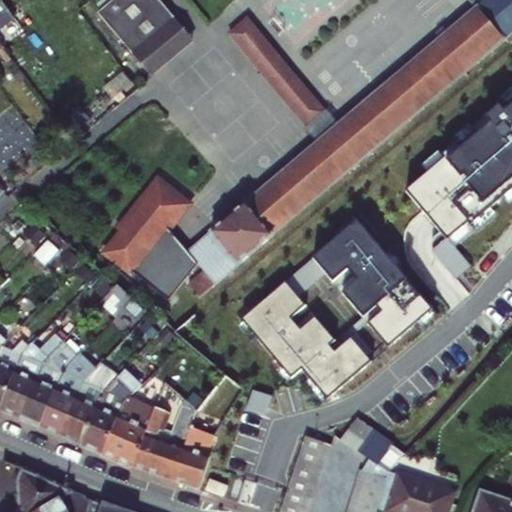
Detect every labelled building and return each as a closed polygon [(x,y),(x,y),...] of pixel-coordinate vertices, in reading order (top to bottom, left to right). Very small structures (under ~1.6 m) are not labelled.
[(0,0),(0,25),(5,21),(20,41),(28,35),(18,20),(10,11),(1,0),(0,0)] [(1,0),(10,11),(23,0),(1,0)] [(23,0),(10,11),(18,20),(43,0),(23,0)] [(112,0),(97,12),(140,67),(182,35),(154,0),(112,0)] [(511,0),(474,0),(480,6),(193,249),(169,229),(188,206),(160,184),(105,250),(168,302),(198,266),(205,272),(188,287),(199,299),(511,34),(511,0)] [(328,113),(248,18),(227,36),(309,130),(328,113)] [(446,159),(408,192),(449,240),(434,252),(436,258),(457,281),(472,268),(450,242),(470,226),(472,228),(511,194),(511,103),(505,110),(502,107),(475,130),(477,133),(461,147),(459,144),(444,156),(446,159)] [(267,141),(241,155),(252,174),(278,159),(267,141)] [(241,321),(291,380),(302,371),(328,401),(373,363),(352,338),(339,350),(334,344),(337,342),(316,318),(293,337),(284,327),(307,307),(299,298),(327,274),(335,283),(358,264),(367,274),(344,294),(365,318),(378,307),(383,313),(369,324),(390,349),(435,311),(359,221),(241,321)] [(107,300),(121,314),(134,300),(119,287),(107,300)] [(365,318),(334,344),(339,350),(352,338),(369,324),(383,313),(378,307),(365,318)] [(0,357),(0,410),(1,411),(25,356),(41,339),(35,333),(17,352),(5,347),(0,357)] [(44,364),(57,351),(50,344),(48,346),(41,339),(25,356),(1,411),(22,420),(44,364)] [(22,420),(42,429),(65,374),(70,369),(81,357),(66,342),(57,351),(44,364),(22,420)] [(65,374),(42,429),(63,438),(88,380),(95,373),(101,367),(102,365),(94,357),(77,373),(70,369),(65,374)] [(63,438),(83,447),(106,394),(117,382),(119,379),(101,367),(95,373),(88,380),(63,438)] [(104,456),(127,402),(139,390),(117,382),(106,394),(83,447),(104,456)] [(133,468),(174,482),(191,429),(196,412),(165,384),(159,399),(181,408),(170,442),(158,438),(166,413),(156,409),(149,426),(133,468)] [(252,393),(246,413),(264,418),(270,399),(252,393)] [(148,411),(127,402),(104,456),(133,468),(149,426),(143,424),(148,411)] [(359,452),(374,432),(357,419),(343,440),(359,452)] [(191,429),(174,482),(199,491),(210,457),(207,456),(213,436),(191,429)] [(392,445),(374,432),(359,452),(371,461),(376,465),(392,445)] [(304,437),(300,450),(326,459),(330,446),(304,437)] [(371,461),(361,472),(387,480),(389,473),(407,453),(392,445),(376,465),(371,461)] [(295,465),(321,474),(326,459),(300,450),(295,465)] [(295,465),(290,478),(317,487),(321,474),(295,465)] [(14,482),(16,511),(70,511),(63,501),(72,491),(21,468),(14,482)] [(357,485),(382,494),(387,480),(361,472),(357,485)] [(378,507),(378,509),(387,511),(448,511),(454,495),(389,473),(387,480),(382,494),(378,507)] [(286,491),(313,500),(317,487),(290,478),(286,491)] [(211,481),(208,491),(226,497),(229,486),(211,481)] [(378,507),(382,494),(357,485),(353,498),(378,507)] [(124,511),(103,505),(72,491),(63,501),(70,511),(124,511)] [(286,491),(282,504),(306,511),(309,511),(313,500),(286,491)] [(511,511),(511,503),(481,492),(474,511),(511,511)] [(378,507),(353,498),(348,511),(349,511),(376,511),(378,509),(378,507)]
